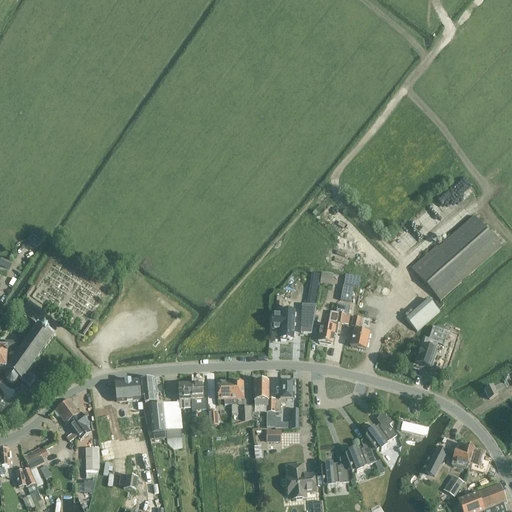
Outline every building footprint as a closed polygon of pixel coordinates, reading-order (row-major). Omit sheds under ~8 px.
[(440,301),(501,247),(474,216),(439,248),(438,246),(412,269),(440,301)] [(40,247),(46,236),(35,229),(29,241),(40,247)] [(333,275),(322,274),(320,284),(331,286),(333,275)] [(351,303),(353,288),(343,287),(340,301),(351,303)] [(276,297),(276,303),(275,319),(281,319),(280,339),(293,339),(294,312),(282,311),(283,303),(282,303),(283,298),(276,297)] [(417,332),(439,312),(429,301),(406,320),(417,332)] [(21,313),(34,323),(39,316),(42,312),(29,302),(21,313)] [(321,325),(318,342),(320,342),(319,344),(326,345),(326,343),(332,344),(334,335),(337,336),(339,324),(344,325),(348,326),(350,316),(349,316),(350,307),(338,305),(336,313),(330,312),(328,326),(321,325)] [(302,306),(301,333),(311,334),(316,306),(302,306)] [(360,329),(362,319),(353,317),(351,327),(360,329)] [(89,320),(87,319),(80,329),(83,330),(89,320)] [(0,348),(0,369),(5,370),(9,372),(7,375),(6,378),(7,382),(10,383),(14,383),(17,381),(18,379),(22,381),(29,387),(35,379),(27,373),(54,336),(42,328),(38,324),(37,325),(23,344),(21,343),(3,342),(3,348),(0,348)] [(430,368),(436,351),(435,351),(437,344),(443,346),(448,334),(433,329),(429,341),(426,340),(423,347),(422,347),(417,364),(430,368)] [(366,351),(370,334),(354,330),(350,347),(366,351)] [(166,431),(163,405),(163,404),(156,405),(155,395),(157,394),(157,387),(155,387),(154,379),(139,381),(141,399),(144,398),(145,405),(147,405),(147,409),(149,409),(152,434),(166,433),(167,433),(166,431)] [(141,399),(139,381),(139,380),(115,383),(116,404),(141,401),(141,399)] [(280,400),(275,400),(275,413),(281,413),(281,405),(286,405),(286,401),(293,401),(293,402),(293,383),(292,383),(291,381),(287,381),(286,383),(280,383),(280,400)] [(218,402),(225,401),(225,406),(231,405),(231,401),(230,384),(224,384),(223,382),(220,382),(219,384),(217,384),(218,402)] [(231,401),(231,405),(232,415),(238,415),(238,401),(244,401),(243,383),(241,383),(240,382),(237,382),(236,383),(230,384),(231,401)] [(269,383),(254,382),(254,401),(254,407),(267,407),(267,413),(275,414),(275,413),(275,400),(268,400),(269,383)] [(196,402),(204,401),(203,385),(190,386),(191,402),(191,409),(191,413),(196,413),(196,402)] [(181,410),(191,409),(191,402),(190,386),(178,386),(179,404),(163,405),(166,431),(167,433),(166,433),(167,445),(173,450),(183,449),(184,435),(181,430),(183,430),(181,410)] [(498,396),(494,387),(484,392),(489,400),(498,396)] [(376,406),(383,408),(386,399),(379,397),(376,406)] [(55,411),(66,425),(68,423),(80,414),(69,400),(55,411)] [(252,407),(244,407),(245,422),(253,420),(252,407)] [(81,413),(80,414),(68,423),(81,440),(91,433),(86,427),(90,425),(81,413)] [(210,428),(219,427),(217,414),(209,415),(210,428)] [(374,450),(376,453),(379,451),(381,452),(387,448),(386,446),(389,444),(389,443),(397,437),(389,426),(392,424),(381,415),(377,420),(382,427),(379,429),(378,428),(375,431),(374,429),(367,434),(368,435),(365,438),(366,439),(366,438),(374,450)] [(431,428),(401,420),(398,433),(427,441),(431,428)] [(267,441),(279,441),(279,432),(267,432),(267,441)] [(371,451),(374,450),(366,438),(366,439),(360,442),(364,451),(360,452),(360,451),(356,452),(355,450),(348,453),(349,455),(345,456),(345,457),(346,457),(351,470),(350,470),(351,473),(355,472),(356,474),(363,471),(363,469),(366,468),(366,467),(376,464),(371,451)] [(452,461),(451,466),(484,475),(488,464),(483,462),(486,453),(474,450),(474,449),(458,444),(456,451),(455,450),(452,461)] [(434,477),(447,452),(438,448),(425,473),(434,477)] [(36,463),(49,457),(45,450),(32,456),(33,457),(29,459),(31,464),(35,462),(36,463)] [(97,471),(100,471),(99,450),(85,450),(86,480),(97,480),(97,471)] [(9,454),(0,454),(0,476),(5,477),(5,471),(11,470),(9,454)] [(347,471),(350,470),(351,470),(346,457),(345,457),(339,459),(340,468),(337,469),(337,467),(333,468),(332,466),(324,466),(325,468),(321,469),(322,481),(321,481),(322,483),(322,488),(326,487),(327,489),(334,489),(334,487),(338,486),(338,485),(348,484),(347,471)] [(379,474),(384,473),(382,460),(376,461),(379,474)] [(47,465),(41,468),(46,480),(52,477),(47,465)] [(302,466),(288,467),(289,479),(286,480),(288,495),(291,494),(291,500),(295,500),(296,502),(302,501),(302,499),(305,499),(305,493),(315,492),(313,477),(303,478),(302,466)] [(23,473),(26,486),(27,486),(28,488),(35,485),(29,471),(23,473)] [(26,486),(23,473),(23,472),(16,473),(19,488),(26,486)] [(125,477),(123,490),(136,491),(138,479),(125,477)] [(449,483),(444,491),(454,498),(463,484),(457,480),(453,486),(449,483)] [(85,493),(94,493),(95,482),(85,481),(85,493)] [(477,493),(457,501),(461,511),(507,511),(505,504),(507,503),(506,501),(500,485),(477,493)] [(313,511),(323,511),(324,502),(314,502),(313,511)]
